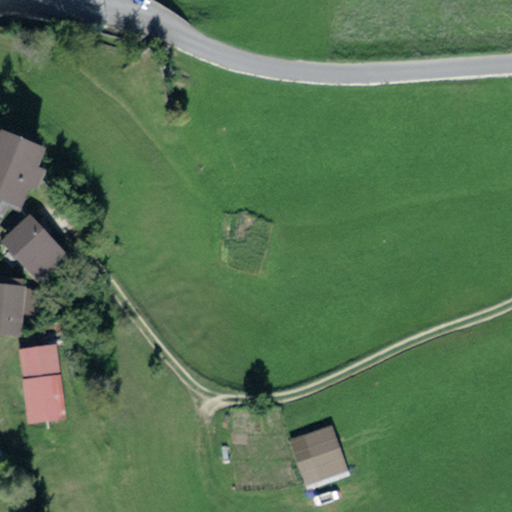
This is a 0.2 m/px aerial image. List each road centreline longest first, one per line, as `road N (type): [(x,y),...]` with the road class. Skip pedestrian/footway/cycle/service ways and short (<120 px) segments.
road 1 (track): [(511,309),(433,334),(298,402),(237,407),(189,376),(42,193),(0,186)]
road 2 (residential): [(511,67),(349,77),(290,72),(212,54),(146,14),(95,0)]
